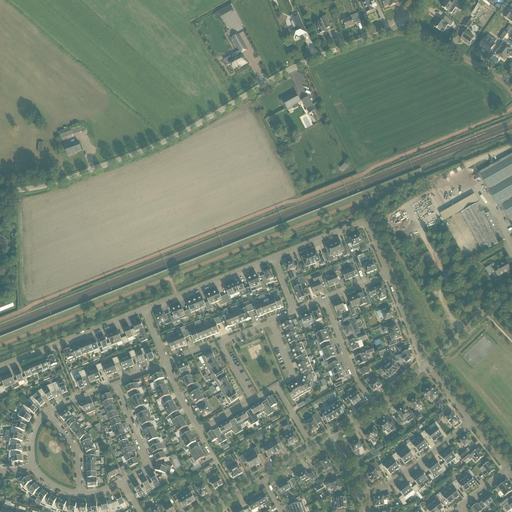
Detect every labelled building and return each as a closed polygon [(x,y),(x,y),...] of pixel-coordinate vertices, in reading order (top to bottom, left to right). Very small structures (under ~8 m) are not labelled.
[(364,9),(366,13),(374,10),(373,9),(377,8),(375,2),(374,2),(373,0),(363,0),(361,1),(363,6),(362,6),(364,9)] [(463,6),(462,5),(454,0),(451,5),(446,1),(444,4),(443,4),(442,5),(441,6),(441,7),(442,7),(448,12),(448,11),(451,14),(455,8),(459,11),(463,6)] [(478,4),(471,14),(473,16),(480,5),(478,4)] [(492,11),(484,6),(482,10),(490,15),(492,11)] [(293,28),(289,30),(291,34),(293,39),(295,39),(297,39),(298,39),(298,38),(298,37),(299,36),(302,34),(302,35),(306,33),(304,29),(298,13),(292,16),(295,21),(297,27),(293,28)] [(358,13),(351,16),(346,17),(346,15),(340,17),(342,25),(344,24),(346,29),(354,26),(353,23),(357,21),(357,23),(361,22),(358,13)] [(472,22),(471,22),(474,18),(469,16),(463,25),(468,28),(472,22)] [(326,29),(330,27),(325,17),(321,19),(322,19),(320,20),(321,22),(318,24),(318,25),(314,26),(315,28),(314,28),(315,31),(316,31),(318,35),(320,35),(323,34),(322,33),(326,32),(324,29),(326,28),(326,29)] [(440,31),(442,27),(445,29),(447,25),(450,27),(454,22),(445,17),(442,21),(439,19),(438,19),(434,26),(433,26),(440,31)] [(474,37),(465,32),(460,39),(469,45),(470,44),(471,43),(470,43),(474,37)] [(502,41),(507,34),(504,32),(499,39),(502,41)] [(238,34),(232,38),(237,48),(243,44),(238,34)] [(478,47),(482,50),(481,51),(482,51),(482,50),(484,51),(483,52),(484,52),(488,54),(495,45),(494,44),(496,41),(488,35),(486,38),(485,38),(478,47)] [(511,50),(511,49),(504,44),(496,55),(504,60),(507,56),(509,57),(510,56),(511,56),(511,54),(511,51),(511,50)] [(239,52),(224,60),(227,66),(230,64),(233,69),(240,66),(240,67),(247,63),(242,54),(241,55),(239,52)] [(282,100),(285,104),(288,110),(293,108),(292,106),(300,101),(295,93),(290,97),(287,99),(286,97),(282,100)] [(302,100),(306,109),(309,114),(316,110),(309,96),(302,100)] [(64,130),(59,132),(62,139),(81,132),(79,125),(67,129),(64,130)] [(64,145),(68,156),(72,155),(72,153),(75,152),(75,153),(81,151),(78,142),(69,145),(68,143),(64,145)] [(511,153),(479,172),(480,175),(488,188),(489,191),(496,204),(497,204),(499,207),(501,212),(504,210),(509,219),(511,216),(511,153)] [(483,252),(500,242),(478,203),(461,213),(483,252)] [(352,246),(353,247),(358,244),(359,247),(362,253),(363,252),(368,250),(363,239),(362,239),(360,235),(349,239),(351,243),(350,244),(351,246),(352,246)] [(341,242),(333,245),(337,254),(338,254),(342,252),(343,254),(344,256),(350,254),(348,249),(346,245),(342,246),(341,242)] [(337,254),(333,245),(333,246),(332,245),(329,246),(329,247),(326,248),(327,252),(324,254),(327,263),(333,261),(331,256),(337,254)] [(316,252),(309,255),(313,265),(317,263),(317,265),(319,264),(319,266),(325,264),(323,257),(319,258),(316,252)] [(313,265),(309,255),(306,256),(306,255),(303,256),(303,257),(302,258),(304,264),(300,266),(303,272),(309,270),(308,268),(310,268),(309,266),(313,265)] [(376,270),(376,269),(375,267),(370,256),(366,258),(369,265),(364,267),(367,274),(376,270)] [(285,266),(284,266),(285,268),(286,268),(291,281),(295,280),(291,271),(295,269),(297,272),(300,270),(298,264),(294,265),(293,261),(285,265),(285,266)] [(493,269),(491,265),(485,268),(489,275),(492,273),(495,278),(497,277),(510,270),(506,262),(493,269)] [(342,273),(344,276),(345,281),(349,280),(352,279),(356,277),(354,272),(356,271),(354,264),(351,265),(352,269),(342,273)] [(261,277),(263,282),(264,285),(271,283),(270,280),(273,278),(270,271),(264,273),(265,275),(261,277)] [(303,274),(298,276),(299,279),(301,278),(303,283),(306,282),(303,274)] [(319,292),(323,290),(319,281),(322,280),(320,275),(320,274),(312,277),(315,284),(311,286),(314,294),(316,293),(316,294),(317,293),(319,292)] [(326,279),(327,283),(329,288),(339,283),(336,275),(326,279)] [(257,276),(252,278),(257,290),(262,288),(263,290),(266,289),(264,285),(263,282),(260,283),(257,276)] [(257,290),(252,278),(247,280),(250,287),(247,288),(249,294),(250,295),(253,294),(252,292),(257,290)] [(241,282),(236,284),(239,293),(241,297),(246,294),(247,295),(249,294),(247,288),(244,290),(241,282)] [(239,293),(236,284),(231,286),(234,295),(239,293)] [(234,295),(231,286),(230,287),(230,286),(226,287),(227,288),(225,289),(228,295),(224,296),(227,303),(230,302),(229,297),(234,295)] [(300,286),(299,286),(294,288),(296,293),(295,293),(297,296),(297,295),(299,300),(302,299),(304,298),(305,297),(304,297),(306,296),(310,295),(307,289),(304,290),(305,292),(303,293),(300,286)] [(368,290),(370,295),(371,297),(377,295),(379,301),(387,298),(382,286),(379,287),(378,286),(368,290)] [(219,301),(221,306),(227,303),(224,296),(221,298),(218,291),(216,292),(215,292),(213,293),(212,294),(216,303),(219,301)] [(206,307),(207,311),(214,309),(212,304),(216,303),(212,294),(206,296),(208,303),(205,304),(204,304),(206,307)] [(363,294),(356,297),(360,306),(359,306),(360,307),(363,306),(366,307),(371,305),(367,297),(364,298),(363,294)] [(279,297),(274,300),(278,310),(283,308),(281,302),(282,301),(281,298),(280,299),(279,297)] [(360,306),(356,297),(354,298),(354,297),(350,298),(351,299),(349,300),(351,306),(348,307),(352,316),(356,315),(354,309),(357,308),(356,306),(359,305),(359,306),(360,306)] [(202,298),(197,300),(201,309),(206,307),(204,304),(205,304),(202,298)] [(201,309),(197,300),(192,302),(196,311),(201,309)] [(278,310),(274,300),(269,302),(273,311),(278,309),(278,310)] [(196,311),(192,302),(191,302),(191,301),(187,303),(188,304),(187,304),(189,310),(186,311),(189,317),(192,316),(191,313),(196,311)] [(333,304),(336,313),(339,319),(342,317),(340,312),(345,310),(341,301),(339,302),(337,303),(333,304)] [(253,304),(249,306),(252,311),(255,310),(258,318),(263,316),(259,306),(258,302),(253,304)] [(273,311),(269,302),(264,304),(268,313),(273,311)] [(268,313),(264,304),(259,306),(259,305),(259,306),(263,316),(263,315),(268,313)] [(181,306),(176,308),(181,320),(186,318),(189,317),(186,311),(184,312),(181,306)] [(248,313),(252,311),(249,306),(246,307),(247,309),(242,311),(246,321),(251,319),(248,313)] [(181,320),(176,308),(171,310),(173,317),(171,318),(172,322),(173,324),(176,322),(175,322),(181,320)] [(385,321),(389,319),(393,317),(390,310),(387,312),(385,309),(376,312),(379,319),(383,317),(385,321)] [(313,314),(310,315),(312,321),(313,323),(322,319),(318,310),(312,313),(313,314)] [(246,321),(242,311),(241,311),(237,313),(240,323),(245,321),(246,321)] [(165,325),(172,322),(171,318),(169,314),(165,315),(164,313),(156,316),(159,324),(164,322),(165,325)] [(240,323),(237,313),(232,315),(235,325),(240,323)] [(235,325),(232,315),(227,317),(226,317),(231,327),(235,325)] [(310,315),(301,318),(302,321),(299,322),(301,328),(304,327),(305,329),(314,325),(313,323),(312,321),(310,315)] [(231,327),(226,317),(221,319),(221,317),(217,318),(220,324),(223,323),(225,329),(227,328),(228,330),(231,328),(230,327),(231,327)] [(216,326),(220,324),(217,318),(214,320),(214,321),(209,323),(210,326),(214,335),(219,333),(216,326)] [(286,332),(296,328),(293,320),(282,325),(284,330),(285,329),(286,332)] [(134,329),(131,331),(133,337),(137,335),(136,332),(140,330),(143,338),(140,339),(141,343),(148,340),(141,322),(133,326),(134,329)] [(389,323),(380,327),(383,333),(385,332),(386,333),(388,332),(389,335),(400,331),(398,327),(397,328),(396,325),(391,327),(389,323)] [(347,336),(348,336),(350,335),(352,334),(354,333),(353,332),(357,330),(355,324),(351,325),(350,324),(343,327),(347,336)] [(210,326),(205,328),(209,337),(214,335),(210,326)] [(126,337),(124,338),(126,344),(129,342),(128,339),(133,337),(131,331),(129,327),(124,329),(126,337)] [(187,337),(185,331),(183,327),(180,328),(183,335),(178,337),(182,347),(182,346),(182,347),(186,345),(187,345),(184,338),(187,337)] [(209,337),(205,328),(200,330),(204,339),(209,337)] [(299,336),(296,328),(286,332),(287,335),(286,335),(288,340),(299,336)] [(195,331),(190,333),(189,330),(185,331),(187,337),(191,336),(194,343),(199,341),(195,331)] [(204,339),(200,330),(195,332),(195,331),(199,341),(204,339)] [(316,335),(318,340),(327,336),(325,331),(319,333),(318,330),(312,333),(313,336),(316,335)] [(118,331),(112,334),(116,344),(122,342),(123,345),(126,344),(124,338),(121,339),(118,331)] [(401,335),(400,331),(389,335),(390,339),(388,339),(389,340),(386,342),(389,347),(397,344),(396,340),(401,338),(400,335),(401,335)] [(116,344),(112,334),(111,334),(108,335),(107,336),(110,343),(107,344),(108,347),(109,350),(112,349),(111,346),(116,344)] [(353,351),(359,348),(357,342),(367,338),(365,334),(357,337),(358,338),(356,339),(349,342),(352,347),(351,348),(352,350),(353,350),(353,351)] [(292,347),(302,343),(299,336),(288,340),(290,344),(291,344),(292,347)] [(327,337),(327,336),(318,340),(316,341),(318,346),(317,346),(318,349),(324,347),(323,344),(329,341),(329,340),(330,340),(328,336),(327,337)] [(101,347),(98,348),(99,349),(101,354),(104,352),(103,349),(108,347),(107,344),(104,337),(99,339),(101,347)] [(182,347),(178,337),(173,339),(177,349),(182,347)] [(177,349),(173,339),(168,341),(168,342),(167,342),(168,345),(169,345),(169,344),(171,351),(177,349)] [(96,340),(90,343),(93,351),(99,349),(98,348),(96,340)] [(93,351),(90,343),(84,345),(88,354),(93,351)] [(305,350),(302,343),(292,347),(293,350),(292,350),(294,355),(305,350)] [(88,354),(84,345),(78,347),(82,356),(88,354)] [(403,346),(399,348),(397,348),(399,352),(401,351),(403,357),(401,359),(405,364),(406,364),(410,360),(411,360),(411,357),(408,351),(409,351),(408,351),(406,352),(403,346)] [(82,356),(78,347),(73,350),(76,357),(76,358),(82,356)] [(325,349),(324,347),(318,349),(319,352),(322,351),(324,356),(333,352),(331,347),(325,349)] [(372,347),(369,349),(365,350),(366,353),(356,357),(357,361),(356,361),(357,364),(358,364),(359,366),(367,362),(366,359),(370,357),(368,354),(374,352),(372,347)] [(141,349),(141,351),(143,355),(146,354),(149,361),(154,359),(150,349),(145,351),(144,348),(141,349)] [(73,350),(70,351),(69,349),(64,351),(67,360),(69,360),(72,359),(72,358),(76,357),(73,350)] [(145,361),(143,355),(141,351),(136,353),(135,350),(132,351),(134,357),(137,356),(140,363),(145,361)] [(298,362),(308,358),(305,350),(294,355),(296,359),(297,359),(298,362)] [(134,366),(131,358),(134,357),(132,351),(129,353),(128,354),(127,356),(128,357),(125,358),(129,368),(130,367),(131,368),(133,367),(132,366),(134,366)] [(204,363),(205,364),(214,359),(215,358),(212,352),(201,357),(204,363)] [(336,356),(335,352),(334,353),(333,352),(324,356),(322,356),(324,362),(321,363),(322,366),(324,365),(330,362),(329,360),(336,357),(335,356),(336,356)] [(387,361),(385,364),(387,366),(394,374),(397,372),(396,372),(399,369),(395,364),(397,362),(390,354),(387,357),(385,359),(387,361)] [(46,360),(48,368),(49,368),(49,369),(56,366),(55,365),(57,364),(53,356),(48,358),(49,360),(46,361),(46,360)] [(129,368),(125,358),(119,360),(118,357),(115,358),(117,364),(120,363),(123,370),(129,368)] [(115,365),(117,364),(115,358),(112,359),(113,362),(108,364),(112,374),(118,372),(115,365)] [(311,365),(308,358),(298,362),(299,365),(298,365),(300,370),(311,365)] [(216,361),(214,359),(205,364),(208,370),(218,364),(217,363),(218,363),(216,361)] [(48,368),(46,360),(40,363),(43,371),(49,369),(49,368),(48,368)] [(331,365),(330,362),(324,365),(326,367),(329,366),(331,371),(340,368),(340,367),(339,364),(338,364),(338,362),(331,365)] [(43,371),(40,363),(34,365),(38,374),(43,371)] [(112,374),(108,364),(103,367),(102,363),(99,365),(101,370),(104,369),(107,377),(108,376),(108,377),(111,376),(111,375),(112,374)] [(182,374),(184,378),(190,376),(188,371),(190,370),(187,363),(181,366),(181,365),(178,366),(179,367),(178,367),(181,374),(182,374)] [(218,365),(218,364),(208,370),(211,375),(221,370),(219,367),(220,367),(219,365),(218,365)] [(38,374),(34,365),(29,367),(32,376),(38,374)] [(98,372),(101,370),(99,365),(96,366),(97,369),(92,371),(96,381),(97,381),(100,380),(101,379),(98,372)] [(304,376),(314,373),(311,365),(300,370),(301,374),(303,374),(304,376)] [(379,368),(376,371),(378,373),(381,377),(384,374),(389,379),(392,376),(394,374),(387,366),(384,368),(382,366),(379,368)] [(32,376),(29,367),(28,367),(29,367),(23,370),(26,377),(26,378),(32,376)] [(366,367),(365,368),(360,369),(363,376),(369,373),(366,367)] [(342,373),(340,368),(331,371),(333,377),(342,373)] [(221,369),(221,370),(211,375),(215,381),(225,375),(221,369)] [(96,381),(92,371),(86,373),(85,370),(82,371),(84,377),(87,376),(90,383),(96,381)] [(14,373),(17,380),(18,383),(24,381),(25,384),(28,383),(26,378),(26,377),(23,378),(20,371),(14,373)] [(82,378),(84,377),(82,371),(79,372),(81,377),(75,379),(79,389),(85,387),(82,378)] [(162,373),(152,377),(154,382),(150,384),(151,387),(157,385),(155,382),(164,378),(164,377),(163,374),(162,373)] [(315,376),(314,373),(304,376),(303,380),(313,383),(315,376)] [(331,377),(333,383),(335,388),(343,384),(341,380),(344,379),(342,373),(333,377),(331,377)] [(11,374),(6,376),(10,386),(13,385),(15,388),(17,387),(20,386),(18,383),(17,380),(14,381),(11,374)] [(228,381),(225,375),(215,381),(218,387),(228,381)] [(5,388),(10,386),(6,376),(5,377),(5,376),(2,377),(2,378),(1,378),(3,386),(1,387),(3,393),(6,392),(5,388)] [(194,384),(190,376),(184,378),(183,378),(185,382),(184,383),(185,386),(186,386),(187,387),(192,385),(194,389),(200,386),(197,382),(194,384)] [(371,389),(373,391),(376,389),(376,390),(379,388),(378,387),(381,385),(377,380),(376,381),(375,380),(372,382),(369,378),(365,381),(369,386),(369,387),(370,389),(371,389)] [(310,391),(313,383),(303,380),(302,384),(307,393),(310,391)] [(59,381),(52,384),(56,392),(60,390),(62,394),(67,392),(64,383),(60,384),(59,381)] [(229,384),(228,381),(218,387),(221,392),(231,387),(230,386),(231,386),(230,383),(229,384)] [(137,383),(125,388),(127,393),(136,390),(137,393),(143,390),(142,387),(139,388),(137,383)] [(51,394),(56,392),(52,384),(46,386),(48,390),(44,392),(46,396),(46,397),(49,401),(54,398),(51,394)] [(307,393),(302,384),(299,385),(298,384),(294,386),(300,397),(307,393)] [(158,388),(157,385),(151,387),(152,390),(155,389),(157,394),(167,390),(167,389),(166,386),(165,385),(158,388)] [(201,388),(200,386),(194,389),(196,392),(190,395),(190,396),(192,399),(193,400),(202,395),(199,390),(201,388)] [(300,397),(294,386),(290,389),(290,390),(288,392),(293,401),(300,397)] [(231,388),(231,387),(221,392),(225,399),(234,393),(233,390),(232,388),(231,388)] [(439,409),(443,406),(439,399),(438,400),(437,398),(438,396),(431,387),(428,389),(427,388),(424,391),(425,392),(422,394),(427,400),(430,398),(432,401),(434,403),(439,409)] [(42,399),(46,397),(46,396),(44,392),(42,389),(36,393),(38,396),(34,399),(37,403),(40,407),(45,403),(42,399)] [(352,389),(348,391),(351,396),(348,398),(348,397),(343,401),(347,406),(351,403),(353,406),(361,401),(352,389)] [(133,404),(143,400),(141,395),(144,393),(143,390),(137,393),(138,395),(131,398),(133,404)] [(169,396),(167,390),(157,394),(159,399),(156,401),(158,405),(163,402),(162,398),(169,396)] [(234,393),(225,399),(229,405),(239,398),(235,392),(234,393)] [(104,402),(104,403),(111,400),(113,399),(110,393),(102,397),(104,402)] [(204,399),(202,395),(193,400),(195,405),(201,401),(203,404),(207,401),(208,400),(207,398),(204,399)] [(34,406),(37,403),(34,399),(32,396),(25,403),(26,404),(24,406),(26,407),(30,411),(34,414),(37,409),(34,406)] [(267,400),(264,402),(271,414),(275,412),(273,407),(277,405),(272,397),(266,400),(267,400)] [(414,415),(417,419),(418,420),(422,418),(418,412),(419,411),(418,409),(421,406),(418,402),(415,398),(414,399),(414,398),(412,400),(412,401),(409,403),(416,413),(414,415)] [(114,405),(111,400),(104,403),(103,403),(105,409),(114,405)] [(145,405),(143,400),(133,404),(133,405),(134,408),(135,409),(142,406),(143,409),(149,407),(148,404),(145,405)] [(335,403),(329,406),(331,410),(336,418),(337,418),(340,417),(339,416),(344,413),(342,410),(345,408),(342,404),(342,403),(340,400),(335,403)] [(82,410),(86,415),(95,411),(91,401),(79,406),(82,410)] [(165,405),(163,402),(158,405),(160,408),(163,406),(166,411),(175,406),(174,405),(175,405),(173,402),(172,401),(165,405)] [(213,411),(207,401),(203,404),(199,406),(201,409),(199,410),(203,417),(213,411)] [(271,414),(264,402),(261,404),(261,403),(256,406),(260,414),(264,412),(267,416),(271,414)] [(26,407),(24,406),(24,405),(24,406),(20,403),(17,407),(20,410),(19,411),(20,411),(17,416),(20,417),(24,420),(28,422),(31,417),(27,415),(30,411),(26,407)] [(116,411),(114,405),(105,409),(107,415),(116,411)] [(178,411),(175,406),(166,411),(169,416),(166,418),(167,421),(173,418),(171,415),(178,411)] [(260,414),(256,406),(250,409),(251,410),(248,411),(255,424),(259,421),(257,416),(260,414)] [(139,420),(150,416),(151,416),(149,410),(151,410),(149,407),(143,409),(145,412),(137,415),(139,420)] [(395,418),(400,426),(406,421),(407,419),(406,418),(409,416),(403,407),(402,408),(401,408),(400,409),(400,410),(396,412),(399,416),(398,416),(395,418)] [(323,410),(318,413),(320,416),(319,416),(320,417),(322,421),(325,419),(327,423),(336,418),(331,410),(325,413),(323,410)] [(448,421),(452,427),(455,424),(455,425),(458,423),(457,422),(458,422),(455,419),(456,418),(454,416),(453,416),(451,413),(446,417),(445,415),(441,410),(435,414),(439,420),(443,417),(446,422),(448,421)] [(65,420),(67,422),(73,418),(71,415),(71,414),(69,412),(68,412),(67,411),(60,417),(64,421),(65,420)] [(118,417),(116,411),(107,415),(110,420),(118,417)] [(255,424),(248,411),(245,413),(245,412),(239,415),(244,424),(248,422),(251,426),(255,424)] [(308,428),(311,433),(314,432),(316,431),(319,429),(318,429),(320,428),(318,425),(321,423),(315,413),(312,415),(315,420),(306,425),(307,426),(306,426),(308,429),(308,428)] [(22,424),(24,420),(20,417),(17,416),(13,414),(11,418),(15,420),(14,422),(17,423),(15,428),(20,430),(24,432),(26,426),(22,424)] [(244,424),(239,415),(234,419),(232,421),(239,433),(243,431),(241,426),(244,424)] [(152,422),(150,416),(139,420),(140,422),(141,424),(142,426),(149,423),(150,426),(156,423),(155,420),(152,422)] [(182,417),(182,418),(181,416),(174,420),(173,418),(167,421),(169,424),(172,422),(175,427),(184,421),(183,420),(184,420),(182,417)] [(69,428),(76,422),(73,418),(67,422),(66,424),(69,428)] [(110,422),(113,427),(121,424),(119,419),(110,422)] [(390,428),(393,432),(397,429),(395,425),(392,421),(389,423),(386,420),(377,426),(383,433),(390,428)] [(187,426),(184,421),(175,427),(177,432),(175,433),(176,436),(182,433),(180,430),(187,426)] [(239,433),(232,421),(229,422),(223,425),(228,433),(232,431),(235,435),(239,433)] [(73,432),(80,426),(76,422),(69,428),(73,432)] [(440,427),(437,423),(436,422),(433,424),(435,427),(431,430),(438,439),(442,435),(437,429),(440,427)] [(146,437),(156,433),(154,428),(157,426),(156,423),(150,426),(151,429),(144,431),(146,437)] [(283,425),(281,426),(284,432),(286,431),(289,436),(287,437),(287,436),(284,438),(284,439),(283,439),(285,442),(288,447),(298,441),(297,439),(296,437),(287,423),(283,425)] [(76,436),(83,430),(81,428),(83,426),(82,424),(80,426),(73,432),(76,436)] [(123,429),(121,424),(113,427),(115,433),(123,429)] [(228,433),(223,425),(218,428),(216,430),(223,442),(227,440),(225,435),(228,433)] [(10,430),(8,439),(10,439),(13,439),(12,439),(18,441),(22,442),(24,436),(19,435),(20,430),(15,428),(12,427),(11,430),(10,430)] [(125,435),(123,429),(115,433),(117,438),(125,435)] [(377,435),(376,433),(373,429),(364,436),(369,443),(367,444),(371,451),(375,449),(371,444),(377,440),(375,437),(377,435)] [(82,439),(87,434),(83,430),(76,436),(80,440),(82,439)] [(223,442),(216,430),(213,432),(213,431),(207,434),(212,443),(216,440),(219,444),(223,442)] [(438,439),(431,430),(429,432),(427,430),(426,430),(424,431),(422,433),(426,438),(428,436),(433,442),(434,441),(435,442),(437,440),(436,440),(438,439)] [(182,433),(176,436),(178,439),(181,444),(180,444),(184,442),(193,437),(190,432),(183,436),(182,433)] [(158,438),(156,433),(146,437),(146,438),(147,441),(148,441),(148,442),(156,439),(157,442),(163,440),(161,437),(158,438)] [(422,433),(415,439),(417,441),(423,450),(425,449),(427,448),(427,447),(428,446),(423,440),(426,438),(422,433)] [(84,448),(93,444),(90,438),(87,434),(82,439),(84,441),(84,442),(82,443),(84,448)] [(127,440),(125,435),(117,438),(119,443),(123,442),(127,440)] [(468,436),(467,436),(458,443),(460,446),(463,445),(465,447),(468,445),(470,447),(474,444),(469,439),(470,438),(468,436)] [(194,438),(193,437),(184,442),(186,447),(184,449),(185,452),(191,448),(189,446),(196,442),(195,440),(196,440),(194,438)] [(273,443),(270,445),(275,454),(277,453),(277,454),(280,452),(279,452),(281,451),(278,445),(281,443),(277,437),(275,438),(275,439),(273,440),(272,442),(273,443)] [(8,445),(7,451),(9,451),(12,451),(17,451),(17,452),(22,452),(22,446),(17,446),(18,441),(12,439),(13,439),(10,439),(9,445),(8,445)] [(164,443),(163,440),(157,442),(158,445),(151,448),(153,454),(160,451),(163,450),(161,444),(164,443)] [(355,454),(356,456),(356,455),(355,453),(359,451),(358,450),(362,447),(365,452),(368,450),(366,447),(364,442),(361,444),(358,440),(355,442),(353,443),(350,445),(355,454)] [(409,440),(406,442),(408,444),(411,449),(414,447),(416,449),(419,453),(423,450),(417,441),(412,445),(410,442),(409,440)] [(119,445),(122,451),(130,447),(128,442),(119,445)] [(95,443),(93,444),(84,448),(86,453),(88,452),(89,453),(89,456),(96,456),(96,452),(97,451),(97,449),(95,443)] [(401,450),(402,452),(409,461),(410,460),(413,459),(412,458),(414,457),(409,451),(411,449),(408,444),(405,446),(406,447),(401,450)] [(275,454),(270,445),(267,447),(266,445),(265,445),(262,447),(262,446),(259,448),(263,453),(265,452),(268,458),(275,454)] [(133,453),(130,447),(122,451),(124,456),(133,453)] [(192,451),(191,448),(185,452),(187,454),(190,453),(192,458),(202,452),(201,451),(202,451),(200,448),(199,447),(192,451)] [(166,458),(164,453),(167,451),(166,448),(160,451),(161,454),(154,456),(156,462),(163,459),(166,458)] [(255,452),(249,455),(255,466),(256,465),(256,466),(260,464),(259,464),(261,463),(257,456),(260,455),(256,448),(253,450),(255,452)] [(449,449),(445,453),(451,461),(456,458),(458,461),(461,458),(458,456),(457,453),(454,455),(449,449)] [(478,449),(474,453),(471,454),(474,458),(472,459),(475,463),(477,462),(483,457),(478,449)] [(401,450),(396,454),(396,453),(393,455),(397,460),(400,458),(404,464),(409,461),(402,452),(401,450)] [(461,459),(468,453),(466,450),(458,456),(461,458),(461,459)] [(17,456),(17,452),(17,451),(12,451),(9,451),(9,458),(12,458),(13,463),(23,462),(22,456),(17,456)] [(205,457),(202,452),(192,458),(190,459),(194,467),(200,464),(198,461),(205,457)] [(135,459),(133,453),(124,456),(126,462),(135,459)] [(236,463),(238,461),(234,453),(230,455),(234,462),(232,463),(235,467),(228,471),(230,473),(229,474),(231,477),(232,476),(233,479),(236,477),(239,476),(239,475),(242,473),(238,465),(238,466),(236,463)] [(451,461),(445,453),(440,456),(445,463),(442,465),(446,470),(449,468),(447,465),(451,461)] [(471,457),(468,453),(461,459),(463,462),(471,457)] [(255,466),(249,455),(244,458),(243,456),(240,458),(243,464),(247,462),(250,469),(255,466)] [(386,461),(388,463),(395,472),(400,468),(395,462),(397,460),(393,455),(386,461)] [(136,458),(135,459),(126,462),(128,462),(130,467),(139,464),(136,458)] [(326,472),(328,471),(332,468),(327,459),(313,467),(317,474),(325,470),(326,472)] [(446,470),(442,465),(440,466),(435,460),(430,464),(439,475),(441,473),(446,470)] [(381,472),(375,461),(371,464),(375,470),(367,475),(371,483),(373,482),(373,483),(375,481),(380,478),(378,475),(381,472)] [(386,461),(382,464),(379,466),(382,472),(385,469),(390,475),(395,472),(388,463),(386,461)] [(155,471),(162,473),(165,474),(168,475),(169,475),(172,465),(165,463),(164,467),(157,465),(155,471)] [(489,463),(488,463),(483,467),(487,472),(483,475),(485,477),(489,475),(494,471),(490,466),(491,465),(489,463)] [(439,475),(430,464),(429,465),(429,464),(427,466),(426,467),(431,474),(428,476),(432,481),(435,479),(439,475)] [(110,479),(121,472),(118,467),(114,468),(112,469),(111,466),(107,468),(110,479)] [(471,477),(473,475),(471,472),(469,470),(467,472),(469,475),(463,479),(470,488),(476,483),(471,477)] [(421,471),(416,475),(424,485),(429,482),(429,483),(432,481),(428,476),(426,478),(421,471)] [(299,484),(300,484),(300,485),(310,479),(309,479),(311,478),(312,481),(316,479),(312,472),(308,474),(309,475),(308,476),(305,472),(303,473),(300,475),(296,477),(298,481),(297,481),(299,484)] [(148,476),(152,483),(153,485),(159,482),(153,473),(148,476)] [(197,491),(198,493),(199,493),(201,497),(208,493),(205,488),(208,486),(200,473),(198,474),(197,475),(201,482),(198,483),(200,487),(196,489),(197,490),(197,491)] [(218,489),(217,488),(223,485),(216,473),(212,476),(213,477),(207,480),(209,484),(211,483),(214,490),(215,489),(215,490),(218,489)] [(423,483),(416,475),(415,476),(414,476),(413,477),(412,478),(416,485),(414,487),(418,492),(425,486),(423,483)] [(27,494),(29,492),(28,492),(32,487),(28,484),(32,481),(28,476),(25,479),(24,478),(24,477),(18,479),(24,487),(21,489),(27,494)] [(97,481),(97,478),(90,478),(90,481),(88,481),(88,487),(97,487),(97,485),(98,485),(98,481),(97,481)] [(140,481),(144,487),(145,490),(151,487),(152,490),(155,488),(153,485),(152,483),(149,484),(145,478),(140,481)] [(470,488),(463,479),(458,483),(456,480),(453,483),(457,488),(460,486),(465,492),(470,488)] [(342,488),(337,480),(333,483),(331,480),(324,484),(328,490),(332,487),(335,492),(338,490),(339,490),(339,491),(340,491),(341,491),(342,490),(342,489),(342,488)] [(137,482),(132,485),(138,495),(139,497),(144,494),(147,493),(145,490),(144,487),(141,489),(137,482)] [(290,489),(289,487),(287,482),(278,487),(285,499),(288,497),(285,492),(290,489)] [(403,485),(402,486),(409,494),(413,491),(415,494),(418,492),(414,487),(411,489),(407,482),(405,483),(403,484),(403,485)] [(511,491),(508,486),(509,486),(507,483),(506,483),(505,482),(495,490),(498,493),(500,492),(503,496),(501,497),(503,500),(498,503),(501,507),(508,501),(506,498),(505,497),(511,491)] [(455,490),(457,488),(453,483),(451,485),(453,487),(447,491),(454,500),(460,496),(455,490)] [(35,484),(32,487),(28,492),(29,492),(32,495),(30,498),(36,502),(38,499),(37,499),(40,494),(36,492),(40,488),(35,484)] [(312,489),(314,493),(324,488),(322,484),(312,489)] [(188,495),(184,497),(189,505),(192,503),(191,503),(195,501),(191,494),(191,493),(193,492),(190,486),(187,488),(188,491),(186,492),(188,495)] [(409,494),(402,486),(397,490),(402,496),(399,498),(403,505),(407,504),(405,502),(406,501),(404,498),(409,494)] [(43,491),(40,494),(37,499),(38,499),(41,502),(40,505),(46,508),(47,505),(50,500),(49,500),(45,498),(48,494),(43,491)] [(454,500),(447,491),(442,496),(440,493),(437,495),(441,500),(444,498),(448,504),(454,500)] [(176,495),(172,497),(175,502),(176,503),(179,501),(179,502),(180,503),(180,504),(181,506),(183,508),(184,508),(187,507),(186,506),(189,505),(184,497),(183,494),(177,497),(176,495)] [(383,500),(390,498),(389,494),(379,496),(379,497),(374,498),(375,507),(380,506),(384,506),(383,500)] [(117,502),(112,504),(115,511),(122,509),(120,506),(125,503),(122,498),(122,497),(121,496),(120,496),(120,495),(115,498),(117,502)] [(271,507),(264,495),(256,500),(260,507),(265,504),(268,509),(271,507)] [(439,502),(441,500),(437,495),(435,497),(437,500),(431,504),(437,511),(438,511),(444,508),(439,502)] [(51,496),(49,500),(50,500),(47,505),(52,507),(50,510),(55,511),(57,511),(58,510),(59,505),(59,504),(55,503),(57,499),(51,496)] [(485,508),(489,505),(492,508),(495,506),(488,496),(487,497),(487,496),(484,498),(484,499),(481,502),(478,505),(482,510),(485,508)] [(344,498),(344,497),(340,498),(333,499),(334,506),(333,506),(334,511),(342,511),(343,509),(346,508),(345,498),(344,498)] [(61,500),(59,504),(59,505),(58,510),(62,511),(68,511),(70,508),(65,507),(66,502),(61,500)] [(260,507),(256,500),(247,505),(251,511),(258,508),(259,510),(261,509),(260,507)] [(101,502),(102,507),(103,511),(108,511),(114,511),(115,511),(112,504),(108,505),(106,501),(101,502)] [(507,511),(511,509),(511,504),(509,501),(503,507),(506,511),(507,511)] [(294,505),(289,507),(290,511),(291,511),(304,507),(302,502),(294,505)] [(70,503),(70,508),(68,511),(80,511),(80,509),(75,509),(76,504),(70,503)] [(91,504),(91,509),(91,511),(103,511),(102,507),(97,508),(97,503),(91,504)] [(419,505),(421,507),(424,511),(426,511),(428,511),(437,511),(431,504),(427,507),(424,503),(422,503),(419,505)]
